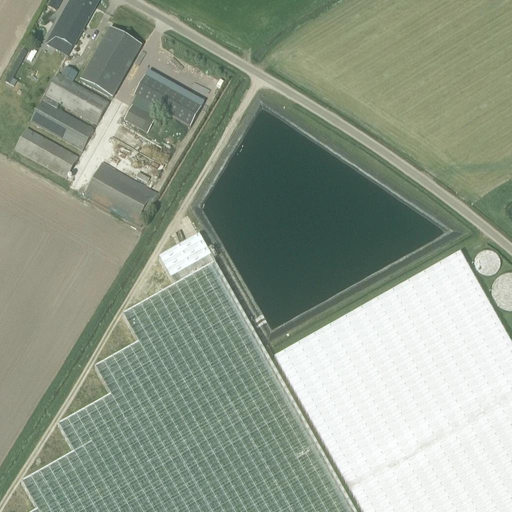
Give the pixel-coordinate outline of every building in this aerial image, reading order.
[(73,48),(95,8),(99,0),(80,0),(78,4),(71,0),(67,8),(52,35),(46,45),(68,57),(73,48)] [(53,0),(50,7),(60,11),(63,0),(53,0)] [(110,30),(81,82),(112,100),(141,48),(110,30)] [(23,50),(8,78),(13,80),(27,53),(23,50)] [(166,50),(163,56),(177,64),(181,59),(166,50)] [(109,105),(58,76),(30,125),(82,154),(94,132),(56,111),(59,105),(97,126),(109,105)] [(145,78),(134,98),(190,129),(201,110),(145,78)] [(148,134),(156,119),(132,106),(124,121),(148,134)] [(77,159),(26,130),(14,152),(65,181),(77,159)] [(137,184),(102,165),(86,193),(139,222),(151,200),(154,194),(137,184)] [(355,511),(200,237),(162,258),(178,286),(125,315),(141,343),(97,369),(112,396),(60,426),(76,454),(23,484),(39,511),(38,511),(355,511)] [(475,261),(495,269),(498,260),(479,252),(475,261)] [(511,511),(511,348),(459,255),(275,359),(342,477),(361,511),(511,511)]
